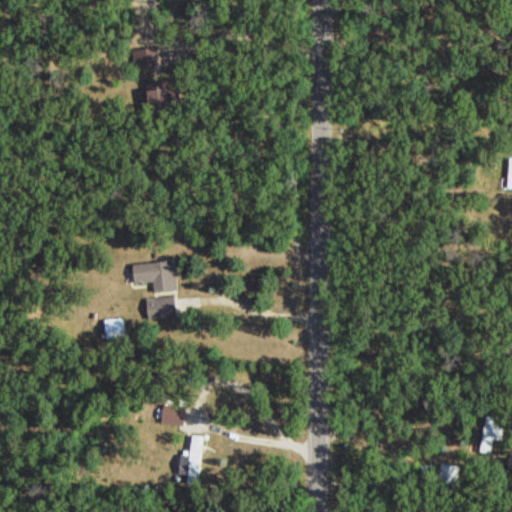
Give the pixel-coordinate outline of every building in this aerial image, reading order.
[(148,296),(149,318),(182,317),(182,295),(148,296)] [(125,318),(103,318),(103,337),(125,337),(125,318)] [(159,423),(184,423),(184,406),(159,406),(159,423)] [(480,452),(495,454),(497,438),(503,439),(506,417),(485,414),(480,452)] [(205,436),(189,434),(186,455),(179,454),(177,472),(200,474),(205,436)] [(459,484),(460,465),(440,464),(439,483),(459,484)]
